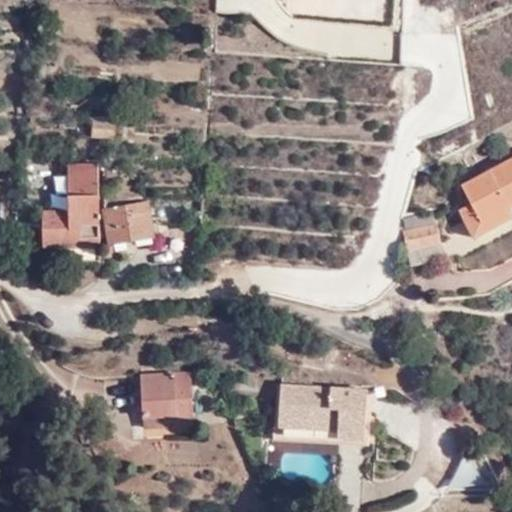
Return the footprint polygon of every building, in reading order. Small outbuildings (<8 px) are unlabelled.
[(115,122),(94,121),(95,136),(115,137),(115,136),(115,122)] [(480,222),(511,205),(511,204),(511,157),(461,186),(471,204),(480,222)] [(100,247),(98,165),(70,165),(71,212),(44,212),(45,248),(100,247)] [(110,246),(154,238),(147,202),(103,210),(110,246)] [(511,216),(511,205),(480,222),(471,204),(460,210),(473,237),(511,216)] [(433,217),(404,220),(404,232),(435,225),(433,217)] [(435,225),(404,232),(408,251),(440,244),(435,225)] [(440,244),(408,251),(411,263),(443,256),(440,244)] [(174,416),(175,426),(194,424),(191,373),(182,373),(182,364),(164,365),(164,375),(142,377),(144,418),(174,416)] [(341,422),(340,432),(340,439),(364,440),(367,390),(283,385),(281,418),(341,422)] [(384,414),(379,435),(415,443),(424,404),(392,397),(388,415),(384,414)] [(145,429),(175,426),(174,416),(144,418),(145,429)] [(280,429),(340,432),(341,422),(281,418),(280,429)]
